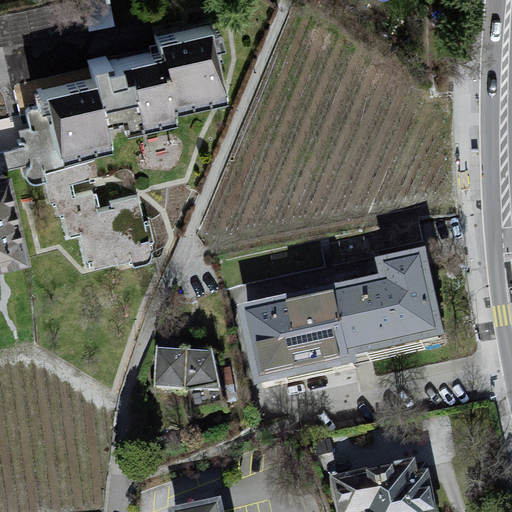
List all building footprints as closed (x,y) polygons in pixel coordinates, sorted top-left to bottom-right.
[(224,25),(101,61),(117,125),(235,90),(224,25)] [(104,85),(46,93),(60,150),(122,139),(117,125),(104,85)] [(0,190),(0,258),(14,255),(0,190)] [(374,280),(238,312),(256,388),(357,364),(354,354),(446,332),(427,251),(370,264),(374,280)] [(221,360),(165,356),(166,390),(195,395),(229,392),(221,360)] [(436,511),(424,456),(329,477),(337,511),(436,511)] [(243,511),(242,502),(192,511),(243,511)]
